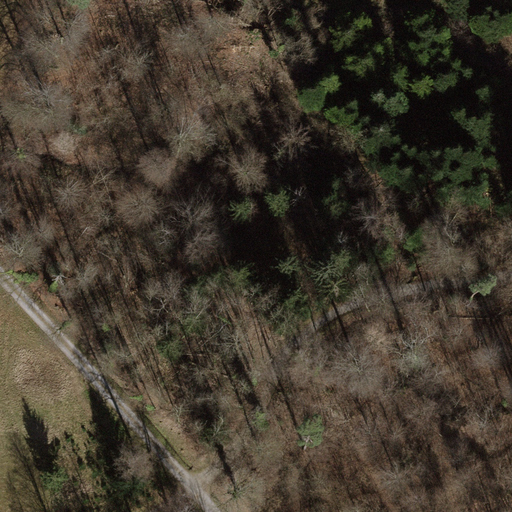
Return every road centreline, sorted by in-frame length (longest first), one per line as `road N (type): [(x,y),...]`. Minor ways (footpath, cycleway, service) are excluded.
road 1 (track): [(153,511),(230,453),(285,353),(308,331),(396,292),(511,278)]
road 2 (track): [(97,379),(213,511)]
